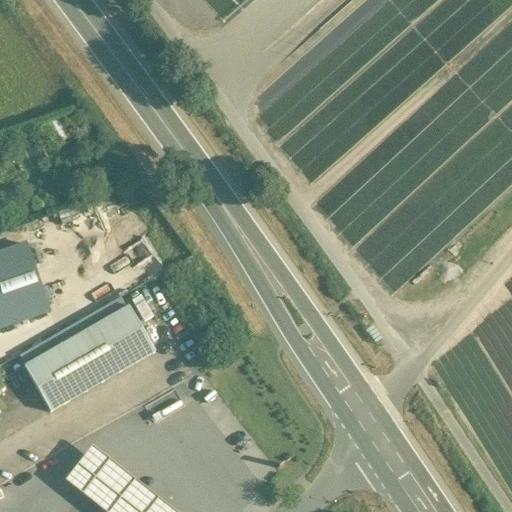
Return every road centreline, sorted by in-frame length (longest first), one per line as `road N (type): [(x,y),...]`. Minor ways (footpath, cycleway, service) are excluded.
road 1 (track): [(509,511),(143,0)]
road 2 (secondary): [(71,0),(369,428)]
road 3 (unclassified): [(369,428),(511,254)]
